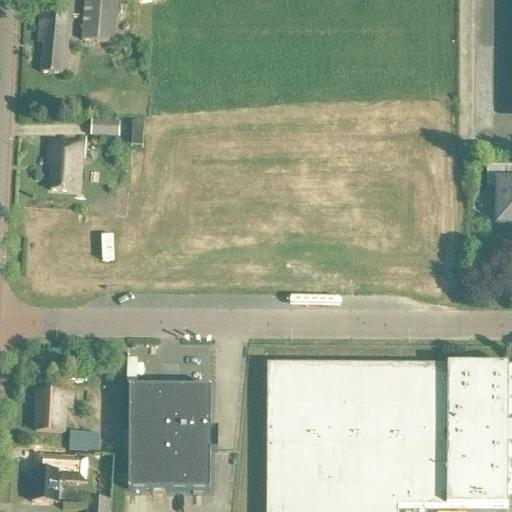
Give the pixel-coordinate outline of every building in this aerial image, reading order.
[(114,47),(117,0),(84,0),(81,44),(114,47)] [(40,16),(39,33),(38,45),(44,46),(41,76),(65,78),(71,19),(40,16)] [(119,125),(91,124),(90,140),(118,141),(119,125)] [(78,195),(81,147),(49,145),(47,170),(52,170),(51,193),(78,195)] [(498,195),(498,231),(511,230),(511,172),(487,172),(487,195),(498,195)] [(507,511),(508,495),(511,495),(511,373),(267,372),(266,511),(507,511)] [(218,458),(218,436),(210,436),(211,395),(129,394),(128,498),(210,498),(210,458),(218,458)] [(71,414),(72,401),(38,399),(36,437),(63,439),(65,415),(71,414)] [(98,437),(69,435),(68,453),(97,455),(98,437)] [(73,461),(72,476),(59,475),(58,478),(33,476),(31,508),(57,509),(59,487),(86,487),(87,461),(73,461)] [(88,503),(87,511),(108,511),(109,504),(88,503)]
